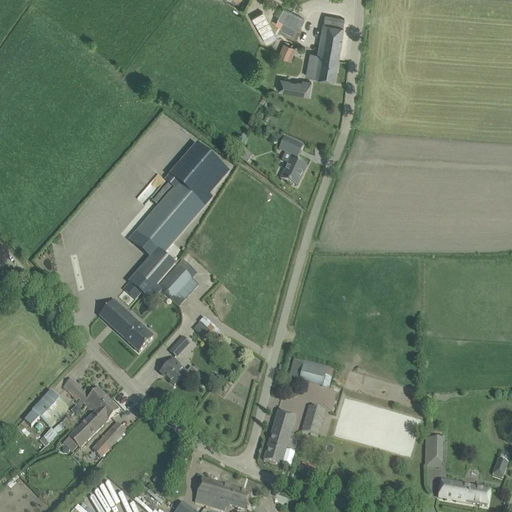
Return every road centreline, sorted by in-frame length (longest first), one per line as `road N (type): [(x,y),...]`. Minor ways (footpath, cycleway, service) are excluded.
road 1 (unclassified): [(242,468),(351,107),(361,0)]
road 2 (unclassified): [(242,468),(126,386),(0,249)]
road 3 (unclassified): [(396,511),(242,468)]
